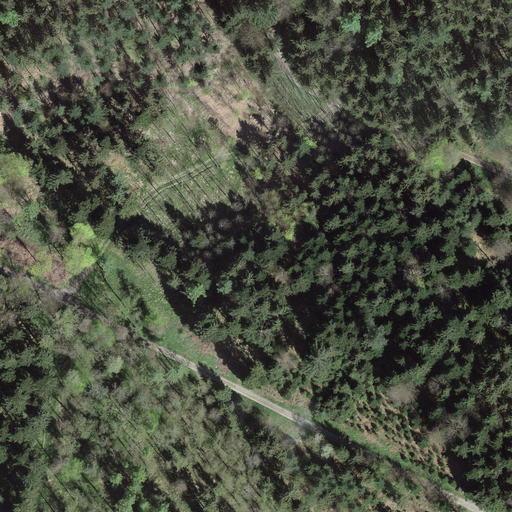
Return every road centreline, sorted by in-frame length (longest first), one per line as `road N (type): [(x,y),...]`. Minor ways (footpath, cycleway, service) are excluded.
road 1 (track): [(0,267),(481,511)]
road 2 (track): [(338,102),(267,143),(160,186),(64,300)]
road 3 (track): [(291,0),(274,35),(285,69),(305,88),(511,176)]
road 4 (track): [(43,511),(58,297)]
